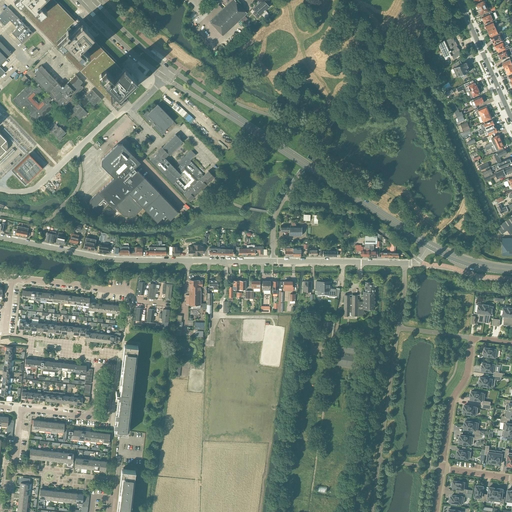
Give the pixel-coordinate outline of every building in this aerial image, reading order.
[(17,0),(20,2),(17,6),(47,37),(47,36),(48,36),(69,15),(55,0),(17,0)] [(222,36),(247,13),(234,0),(231,0),(209,21),(222,36)] [(261,0),(253,8),(260,15),(270,6),(264,0),(261,0)] [(478,9),(487,5),(485,2),(488,1),(487,0),(483,0),(476,3),(477,6),(477,7),(477,8),(478,9)] [(487,5),(478,9),(479,9),(478,10),(479,12),(480,12),(481,14),(489,11),(487,5)] [(0,14),(0,20),(5,25),(10,20),(17,28),(12,32),(22,43),(23,43),(22,43),(32,33),(33,33),(7,7),(0,14)] [(490,13),(482,17),(482,18),(482,19),(483,20),(484,20),(485,23),(493,20),(490,13)] [(47,36),(47,37),(50,40),(54,44),(61,51),(80,71),(95,57),(96,58),(104,50),(98,45),(93,39),(91,36),(93,34),(91,32),(88,29),(82,23),(81,22),(77,18),(75,20),(73,18),(69,15),(48,36),(47,36)] [(488,31),(496,27),(503,24),(503,22),(498,24),(497,23),(494,24),(493,22),(486,25),(486,26),(485,27),(486,28),(487,28),(488,31)] [(496,27),(488,31),(489,33),(489,34),(489,36),(490,36),(498,33),(496,27)] [(500,34),(491,38),(492,39),(491,40),(492,41),(493,41),(494,44),(503,40),(500,34)] [(453,37),(439,43),(445,55),(446,58),(454,54),(460,49),(457,47),(457,46),(448,50),(446,46),(455,42),(453,37)] [(508,40),(504,41),(504,42),(495,46),(495,47),(495,49),(496,49),(497,49),(498,51),(503,49),(503,50),(506,49),(506,48),(509,47),(508,44),(510,44),(508,40)] [(501,60),(503,59),(509,56),(507,53),(511,50),(511,48),(507,51),(506,50),(498,54),(500,57),(499,58),(500,59),(501,60)] [(124,67),(122,68),(120,66),(104,50),(96,58),(95,57),(80,71),(113,105),(120,98),(138,81),(124,67)] [(504,62),(502,63),(504,66),(505,69),(511,65),(511,58),(511,59),(504,62)] [(460,60),(454,64),(456,67),(453,68),(457,77),(461,75),(462,77),(466,75),(465,73),(469,71),(467,67),(469,66),(467,62),(465,63),(462,64),(460,60)] [(72,98),(83,87),(80,84),(82,82),(75,74),(64,85),(61,84),(60,85),(41,65),(34,72),(36,75),(33,78),(38,83),(34,87),(31,83),(29,85),(28,85),(13,100),(19,106),(22,108),(25,105),(31,112),(28,115),(30,117),(30,118),(36,124),(52,109),(51,108),(53,106),(50,103),(54,99),(61,106),(62,107),(63,106),(66,104),(70,108),(51,126),(52,127),(50,130),(60,140),(64,136),(63,135),(66,132),(62,128),(66,123),(67,123),(71,119),(75,114),(79,119),(82,116),(83,117),(88,113),(82,107),(83,106),(83,107),(88,102),(88,101),(89,100),(93,105),(96,102),(97,103),(101,99),(92,89),(85,95),(84,94),(76,102),(72,98)] [(27,84),(31,81),(25,75),(22,78),(21,79),(27,84)] [(11,80),(8,77),(0,84),(2,87),(8,82),(8,83),(11,80)] [(462,85),(456,88),(458,92),(463,90),(465,93),(470,91),(478,87),(476,84),(475,82),(474,82),(473,80),(465,83),(464,84),(465,87),(463,88),(462,85)] [(478,87),(470,91),(472,94),(470,95),(471,97),(480,93),(479,91),(480,91),(478,87)] [(482,96),(474,99),(471,101),(474,106),(484,102),(482,96)] [(142,115),(151,124),(152,123),(154,125),(153,126),(162,135),(167,130),(165,129),(173,121),(157,104),(149,112),(147,110),(142,115)] [(481,116),(489,112),(487,107),(479,110),(481,116)] [(455,112),(457,117),(462,115),(463,115),(461,111),(460,112),(458,109),(456,111),(455,112)] [(489,112),(481,116),(484,121),(492,118),(489,112)] [(482,129),(479,131),(479,133),(495,126),(493,120),(484,124),(481,126),(482,129)] [(174,122),(167,129),(169,131),(176,124),(174,122)] [(464,132),(470,129),(467,122),(461,125),(464,132)] [(495,126),(479,133),(480,135),(488,132),(489,135),(498,131),(495,126)] [(210,181),(214,177),(208,171),(203,175),(202,174),(202,173),(190,160),(196,155),(191,150),(184,156),(183,156),(180,159),(181,160),(178,163),(180,165),(177,168),(179,169),(177,171),(165,157),(168,154),(169,155),(172,152),(173,153),(181,145),(180,144),(183,141),(175,134),(162,147),(161,147),(158,150),(158,151),(149,159),(173,183),(174,183),(177,186),(176,187),(180,191),(181,190),(184,194),(190,201),(194,196),(197,193),(198,193),(207,184),(206,184),(210,181)] [(489,144),(485,146),(486,148),(502,140),(499,134),(491,138),(493,142),(489,143),(489,144)] [(504,145),(502,140),(486,148),(487,150),(491,148),(492,152),(497,150),(504,147),(504,145)] [(134,216),(136,214),(143,207),(157,222),(165,214),(170,219),(178,211),(135,167),(140,162),(122,143),(117,143),(102,157),(101,159),(101,164),(113,177),(87,203),(97,213),(108,203),(113,208),(114,207),(123,216),(134,216)] [(504,150),(494,154),(497,160),(500,159),(500,157),(507,154),(505,149),(504,150)] [(475,162),(481,159),(480,156),(479,156),(477,151),(472,153),(470,154),(470,155),(473,154),(474,158),(473,159),(475,162)] [(29,154),(12,172),(26,185),(43,168),(29,154)] [(500,168),(504,166),(511,163),(509,159),(502,162),(501,161),(497,163),(498,164),(498,163),(500,168)] [(482,170),(490,166),(488,162),(480,166),(478,167),(480,171),(482,170)] [(490,166),(482,170),(483,172),(485,177),(495,173),(498,171),(497,169),(499,168),(497,163),(490,166)] [(495,173),(489,175),(490,179),(497,176),(498,179),(504,176),(511,172),(511,165),(506,169),(506,170),(504,171),(504,170),(495,173)] [(497,206),(501,214),(506,211),(508,210),(506,206),(503,208),(500,204),(497,206)] [(504,222),(500,225),(498,226),(502,233),(507,230),(510,234),(511,233),(511,217),(511,216),(510,217),(508,219),(504,222)] [(302,235),(302,226),(296,226),(296,222),(291,222),(291,226),(281,226),(281,231),(289,231),(289,235),(302,235)] [(54,242),(55,236),(56,231),(57,232),(58,226),(55,225),(54,228),(54,231),(50,230),(49,233),(47,233),(45,240),(54,242)] [(23,227),(17,226),(16,234),(26,237),(26,236),(27,237),(28,235),(27,234),(27,231),(28,229),(23,227)] [(58,232),(56,242),(63,244),(65,237),(62,236),(63,233),(58,232)] [(78,235),(71,233),(69,241),(77,244),(79,238),(78,237),(78,235)] [(365,243),(365,247),(361,247),(361,246),(356,246),(356,251),(361,251),(361,256),(369,256),(369,245),(369,243),(369,236),(365,236),(365,243)] [(96,239),(86,237),(84,248),(94,251),(96,239)] [(511,237),(502,238),(502,256),(511,255),(511,237)] [(381,252),(381,256),(389,257),(390,241),(389,247),(387,246),(387,252),(381,252)] [(389,257),(398,257),(398,252),(395,252),(396,245),(390,241),(389,257)] [(120,249),(120,254),(129,254),(129,249),(129,246),(124,246),(124,244),(121,244),(121,246),(120,246),(120,249)] [(108,253),(109,247),(100,245),(99,252),(108,253)] [(193,246),(189,246),(188,246),(188,253),(193,253),(193,255),(200,255),(200,253),(202,253),(202,246),(200,246),(200,245),(193,245),(193,246)] [(233,245),(233,247),(230,247),(230,248),(229,248),(229,247),(225,246),(225,248),(225,255),(233,255),(233,250),(236,250),(236,247),(236,245),(233,245)] [(369,256),(377,256),(377,251),(373,251),(373,249),(373,245),(369,245),(369,256)] [(157,254),(157,247),(156,247),(156,246),(149,246),(149,250),(148,250),(148,254),(157,254)] [(165,246),(157,246),(157,247),(157,254),(166,255),(166,250),(165,250),(165,246)] [(254,248),(247,248),(247,255),(254,255),(254,251),(259,251),(259,255),(263,255),(263,247),(254,247),(254,248)] [(218,289),(218,280),(209,280),(209,289),(218,289)] [(239,289),(239,280),(233,280),(233,287),(229,286),(228,301),(231,301),(231,297),(233,297),(233,289),(239,289)] [(284,290),(293,291),(293,286),(292,286),(292,281),(284,281),(280,281),(280,288),(284,288),(284,290)] [(315,290),(316,290),(329,290),(329,287),(330,287),(330,281),(325,281),(325,282),(315,282),(316,282),(316,290),(315,290)] [(365,291),(375,292),(375,290),(375,286),(376,285),(376,283),(375,282),(365,282),(365,286),(365,289),(365,291)] [(172,284),(167,284),(163,283),(162,292),(166,293),(165,299),(170,300),(172,284)] [(148,296),(154,297),(155,290),(157,291),(158,288),(156,287),(156,284),(149,284),(148,296)] [(189,286),(189,305),(193,305),(193,309),(200,309),(200,305),(200,287),(202,287),(202,286),(189,286)] [(375,292),(365,291),(363,291),(363,301),(363,308),(375,309),(375,292)] [(350,297),(350,315),(357,316),(357,315),(363,315),(365,313),(363,310),(363,308),(363,301),(357,301),(357,296),(352,296),(352,297),(350,297)] [(483,322),(486,305),(480,304),(480,305),(479,305),(478,307),(478,310),(478,312),(479,313),(478,322),(483,322)] [(491,305),(486,305),(483,322),(489,323),(490,314),(492,314),(493,306),(491,306),(491,305)] [(508,325),(510,308),(505,307),(505,308),(503,308),(502,316),(504,316),(503,325),(508,325)] [(161,321),(168,321),(169,310),(163,309),(162,313),(159,313),(159,317),(162,318),(161,321)] [(110,335),(109,342),(116,343),(119,343),(121,333),(116,332),(114,334),(114,335),(110,335)] [(360,342),(341,340),(337,365),(356,368),(360,342)] [(127,433),(128,428),(137,345),(125,344),(122,371),(120,391),(116,391),(115,401),(119,402),(117,421),(116,431),(127,433)] [(483,354),(484,355),(497,357),(498,349),(492,348),(489,347),(489,348),(485,347),(484,350),(483,354)] [(495,372),(496,364),(495,364),(490,363),(487,362),(486,363),(483,362),(482,365),(481,369),(482,370),(494,372),(493,375),(502,377),(503,373),(499,372),(495,372)] [(483,385),(483,386),(487,386),(491,386),(492,379),(481,377),(480,378),(480,377),(479,382),(480,382),(479,385),(483,385)] [(470,399),(483,400),(482,404),(485,404),(487,405),(490,405),(491,402),(484,401),(485,393),(479,392),(475,391),(475,392),(471,391),(471,394),(470,394),(470,398),(470,399)] [(464,405),(464,406),(464,405),(463,410),(464,410),(463,413),(467,413),(467,414),(471,414),(477,415),(478,407),(464,405)] [(502,416),(502,419),(510,420),(510,417),(511,417),(511,410),(505,409),(505,416),(502,416)] [(510,420),(502,419),(500,419),(500,422),(504,423),(503,429),(511,430),(511,423),(509,423),(510,420)] [(473,430),(473,433),(480,434),(480,430),(478,430),(479,422),(473,421),(469,420),(469,421),(465,420),(465,423),(464,423),(464,428),(473,430)] [(511,430),(503,429),(502,436),(500,436),(500,439),(507,440),(507,437),(511,437),(511,430)] [(480,434),(473,433),(472,436),(461,435),(460,435),(459,440),(460,440),(459,442),(463,443),(463,444),(467,444),(473,444),(474,440),(482,438),(482,434),(480,434)] [(491,463),(491,462),(494,463),(495,450),(489,449),(489,446),(486,445),(485,454),(488,455),(487,462),(491,463)] [(472,448),(462,447),(462,450),(458,450),(458,451),(457,451),(456,457),(460,457),(460,458),(463,458),(470,459),(472,448)] [(502,451),(495,450),(494,463),(496,463),(496,464),(500,464),(501,457),(504,457),(505,450),(502,450),(502,451)] [(123,469),(120,494),(118,511),(131,511),(134,491),(132,491),(133,480),(134,470),(123,469)] [(453,480),(452,486),(454,486),(453,487),(454,487),(454,488),(455,488),(456,488),(456,492),(463,493),(467,493),(468,489),(466,489),(467,482),(460,481),(457,480),(457,481),(453,480)] [(484,502),(484,501),(485,494),(482,493),(483,486),(478,485),(478,486),(476,485),(474,498),(481,499),(481,501),(484,502)] [(494,487),(489,487),(488,494),(485,494),(484,501),(487,501),(487,500),(494,501),(496,488),(494,488),(494,487)] [(503,489),(498,488),(498,489),(496,488),(494,501),(501,502),(500,503),(504,503),(505,497),(502,496),(503,489)] [(451,496),(450,502),(454,502),(454,503),(457,503),(464,504),(465,496),(471,497),(472,494),(467,493),(463,493),(456,492),(455,495),(452,495),(452,496),(451,496)]
